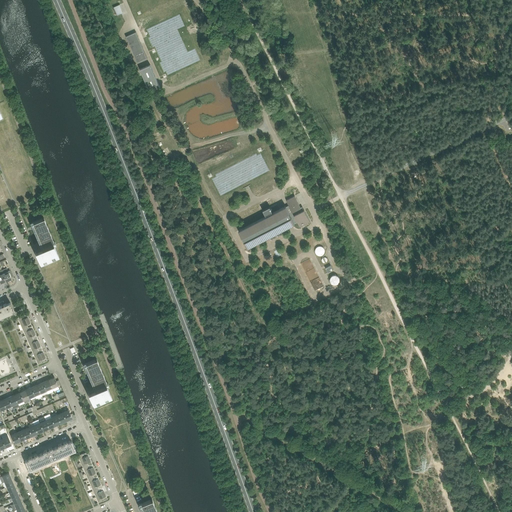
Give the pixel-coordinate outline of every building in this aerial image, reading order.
[(123,13),(120,5),(120,4),(113,7),(117,15),(123,13)] [(136,32),(126,36),(137,62),(148,58),(136,32)] [(150,64),(140,69),(150,91),(160,87),(150,64)] [(304,210),(301,211),(300,208),(301,207),(295,195),(286,200),(289,205),(286,206),(239,230),(248,248),(295,223),(298,222),(300,227),(310,221),(304,210)] [(270,206),(263,210),(266,215),(273,212),(270,206)] [(44,217),(30,223),(32,227),(34,226),(44,249),(35,252),(41,266),(60,258),(53,242),(54,242),(44,217)] [(318,246),(316,254),(323,256),(325,248),(318,246)] [(11,270),(2,273),(6,281),(8,280),(8,281),(12,279),(11,278),(14,277),(11,270)] [(337,274),(330,277),(334,284),(341,281),(337,274)] [(319,277),(311,281),(315,290),(324,285),(319,277)] [(0,316),(4,315),(14,311),(14,312),(10,302),(9,303),(0,306),(0,316)] [(29,319),(27,314),(18,318),(20,323),(29,319)] [(32,325),(29,319),(20,323),(23,329),(32,325)] [(34,331),(32,325),(23,329),(25,335),(34,331)] [(37,337),(34,331),(25,335),(28,341),(37,337)] [(39,343),(37,337),(28,341),(30,347),(39,343)] [(42,349),(39,343),(30,347),(33,353),(42,349)] [(45,354),(42,349),(33,353),(35,358),(45,354)] [(47,360),(45,354),(35,358),(38,364),(47,360)] [(107,383),(97,359),(83,364),(85,368),(87,367),(97,390),(88,393),(94,407),(113,399),(106,383),(107,383)] [(54,377),(49,380),(52,388),(58,385),(54,377)] [(52,388),(49,380),(43,382),(47,390),(52,388)] [(47,390),(43,382),(37,384),(41,393),(47,390)] [(41,393),(37,384),(31,387),(35,395),(41,393)] [(35,395),(31,387),(26,389),(29,398),(35,395)] [(29,398),(26,389),(20,392),(24,400),(29,398)] [(24,400),(20,392),(14,394),(18,403),(24,400)] [(18,403),(14,394),(8,397),(12,405),(18,403)] [(12,405),(8,397),(3,399),(6,408),(12,405)] [(69,410),(63,412),(66,420),(72,418),(69,410)] [(66,420),(63,412),(57,415),(61,423),(66,420)] [(61,423),(57,415),(51,417),(55,425),(61,423)] [(51,417),(46,420),(49,428),(55,425),(51,417)] [(49,428),(46,420),(40,422),(44,430),(49,428)] [(44,430),(40,422),(34,424),(38,433),(44,430)] [(38,433),(34,424),(28,427),(32,435),(38,433)] [(32,435),(28,427),(23,429),(26,438),(32,435)] [(26,438),(23,429),(17,432),(21,440),(26,438)] [(21,440),(17,432),(11,434),(15,443),(21,440)] [(12,444),(8,436),(2,438),(6,447),(12,444)] [(59,456),(74,449),(75,451),(71,441),(70,441),(56,447),(59,456)] [(44,462),(59,456),(56,447),(41,454),(44,462)] [(90,458),(87,452),(78,456),(80,462),(90,458)] [(41,454),(32,457),(26,460),(30,470),(30,469),(44,462),(41,454)] [(92,463),(90,458),(80,462),(83,467),(92,463)] [(95,469),(92,463),(83,467),(86,473),(95,469)] [(97,475),(95,469),(86,473),(88,479),(97,475)] [(12,478),(9,473),(2,476),(1,476),(0,476),(0,477),(2,482),(5,481),(12,478)] [(100,481),(97,475),(88,479),(91,485),(100,481)] [(14,484),(12,478),(5,481),(7,487),(14,484)] [(102,487),(100,481),(91,485),(93,491),(102,487)] [(16,489),(14,484),(7,487),(9,492),(16,489)] [(105,493),(102,487),(93,491),(96,497),(105,493)] [(19,495),(16,489),(9,492),(11,496),(12,498),(19,495)] [(107,498),(105,493),(96,497),(98,502),(107,498)] [(21,500),(19,495),(12,498),(14,503),(21,500)] [(157,511),(152,499),(139,505),(140,508),(142,507),(144,511),(157,511)] [(24,506),(21,500),(14,503),(17,509),(24,506)]
